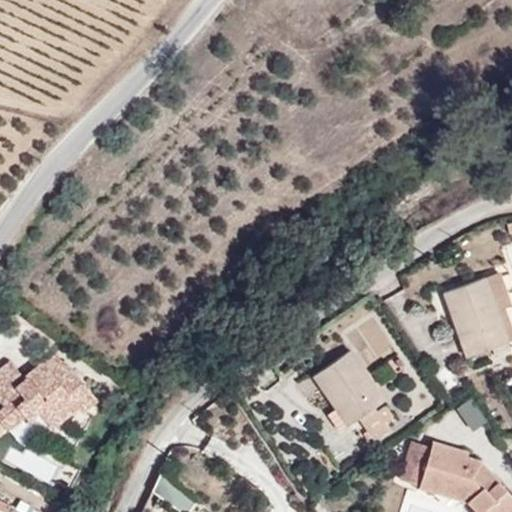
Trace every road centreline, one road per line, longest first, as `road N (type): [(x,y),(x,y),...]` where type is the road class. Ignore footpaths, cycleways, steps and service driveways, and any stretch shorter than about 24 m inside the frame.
road 1 (residential): [(120,511),(155,435),(227,370),(457,220),(511,199)]
road 2 (residential): [(203,0),(0,227)]
